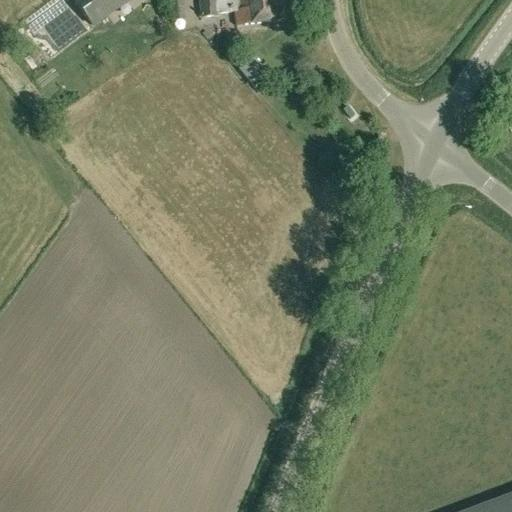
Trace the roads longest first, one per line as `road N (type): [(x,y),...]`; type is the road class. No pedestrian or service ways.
road 1 (tertiary): [(279,511),(435,145)]
road 2 (unclassified): [(435,145),(358,70),(333,0)]
road 3 (tertiary): [(435,145),(511,18)]
